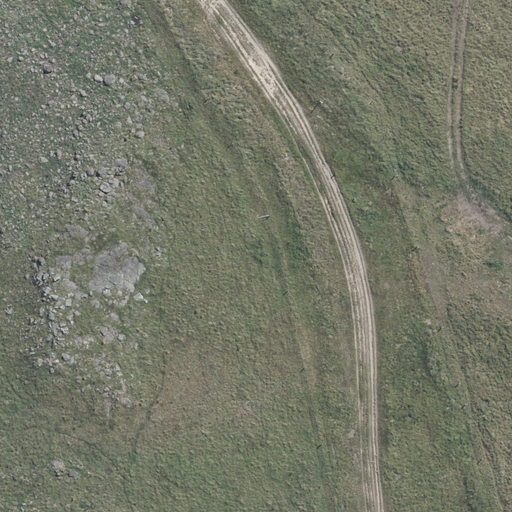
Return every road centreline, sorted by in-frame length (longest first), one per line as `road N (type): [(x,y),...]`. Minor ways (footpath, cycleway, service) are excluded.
road 1 (track): [(288,152),(347,314),(369,511)]
road 2 (track): [(511,251),(288,152)]
road 3 (track): [(174,0),(288,152)]
